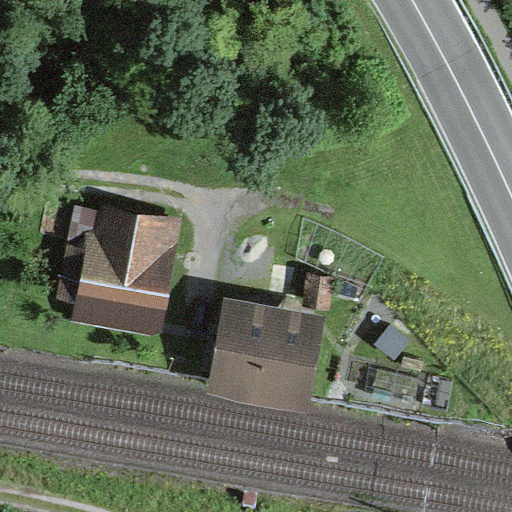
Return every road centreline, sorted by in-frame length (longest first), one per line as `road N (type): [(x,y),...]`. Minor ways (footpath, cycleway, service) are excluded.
road 1 (primary): [(511,193),(412,0)]
road 2 (track): [(122,191),(0,189)]
